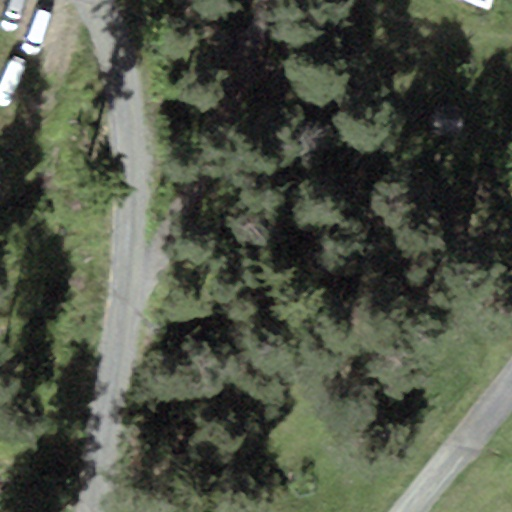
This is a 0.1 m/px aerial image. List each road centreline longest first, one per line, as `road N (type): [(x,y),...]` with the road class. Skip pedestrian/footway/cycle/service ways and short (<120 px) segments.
road 1 (unclassified): [(97,0),(142,136),(89,511)]
road 2 (residential): [(511,365),(400,511)]
